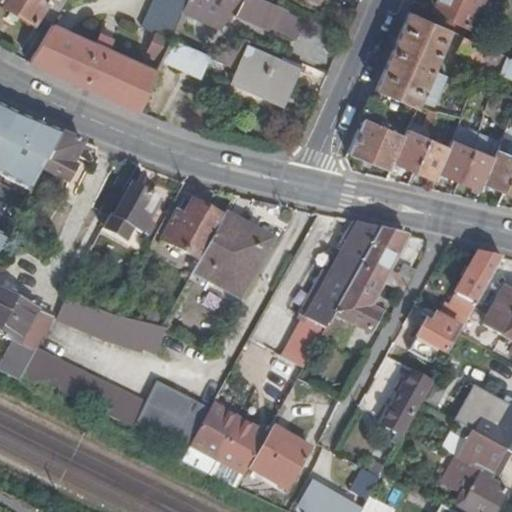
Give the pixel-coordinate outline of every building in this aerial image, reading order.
[(0,0),(0,2),(33,24),(38,17),(48,0),(0,0)] [(50,25),(52,26),(67,0),(48,0),(38,17),(50,25)] [(184,14),(189,0),(156,0),(143,30),(158,37),(151,51),(165,57),(171,42),(184,14)] [(276,6),(261,0),(189,0),(184,14),(219,29),(227,12),(266,29),(276,6)] [(437,0),(433,11),(470,28),(482,0),(437,0)] [(410,13),(377,90),(418,107),(418,106),(422,99),(435,70),(451,32),(410,13)] [(52,26),(29,63),(38,68),(79,86),(140,112),(157,73),(108,51),(112,41),(100,35),(95,45),(52,26)] [(507,56),(465,38),(458,54),(500,72),(507,56)] [(271,93),(284,99),(297,72),(301,73),(303,67),(282,58),(280,62),(248,48),(251,42),(245,39),(240,50),(224,43),(216,61),(238,71),(233,83),(268,99),(271,93)] [(171,42),(165,57),(163,60),(200,76),(207,58),(171,42)] [(511,58),(507,56),(500,72),(511,77),(511,58)] [(435,70),(422,99),(435,105),(448,76),(435,70)] [(404,138),(394,162),(400,164),(414,170),(428,139),(422,136),(430,110),(418,106),(418,107),(404,138)] [(0,108),(0,176),(31,193),(43,170),(63,135),(23,119),(0,108)] [(364,119),(349,152),(365,158),(375,162),(391,169),(392,167),(394,162),(404,138),(386,130),(389,124),(382,121),(380,126),(364,119)] [(428,139),(414,170),(429,177),(435,180),(437,175),(439,172),(449,147),(434,141),(440,129),(434,126),(428,139)] [(467,146),(472,134),(457,127),(452,140),(467,146)] [(439,172),(459,181),(477,136),(472,134),(467,146),(452,140),(449,147),(439,172)] [(72,165),(83,144),(63,135),(43,170),(67,183),(76,168),(72,165)] [(482,187),(484,183),(494,158),(477,151),(483,139),(477,136),(459,181),(480,190),(482,187)] [(491,186),(504,191),(511,172),(511,156),(497,150),(494,158),(484,183),(491,186)] [(365,158),(362,165),(372,169),(375,162),(365,158)] [(398,170),(400,164),(394,162),(392,167),(398,170)] [(398,170),(392,167),(391,169),(387,179),(393,180),(398,170)] [(439,172),(437,175),(458,184),(459,181),(439,172)] [(435,180),(429,177),(426,182),(433,185),(435,180)] [(111,216),(103,229),(126,242),(134,230),(142,235),(143,233),(148,236),(153,225),(149,222),(161,202),(133,186),(114,218),(111,216)] [(199,261),(222,218),(193,202),(186,215),(178,211),(162,240),(199,261)] [(273,239),(225,213),(222,218),(199,261),(192,273),(239,299),(273,239)] [(333,315),(357,271),(380,230),(351,223),(351,225),(344,230),(343,234),(349,236),(346,241),(340,239),(334,250),(340,253),(328,274),(323,271),(298,316),(325,331),(333,315)] [(381,282),(402,293),(412,274),(403,268),(398,277),(386,272),(402,242),(409,246),(411,237),(380,230),(357,271),(381,282)] [(462,330),(503,258),(479,253),(456,296),(459,297),(453,308),(447,304),(440,318),(459,329),(462,330)] [(367,309),(381,282),(357,271),(333,315),(358,328),(368,334),(379,315),(367,309)] [(0,367),(0,373),(19,382),(37,350),(53,321),(37,312),(23,304),(27,296),(14,289),(10,296),(0,291),(0,335),(13,343),(0,367)] [(511,292),(504,289),(483,325),(511,341),(511,292)] [(41,304),(27,296),(23,304),(37,312),(41,304)] [(111,316),(66,297),(56,321),(100,341),(140,355),(142,351),(156,356),(167,328),(162,327),(111,316)] [(325,331),(321,339),(345,352),(358,328),(333,315),(325,331)] [(444,354),(459,329),(440,318),(435,316),(429,325),(424,323),(408,351),(432,365),(436,359),(439,351),(444,354)] [(186,453),(189,448),(210,411),(156,384),(146,404),(37,350),(19,382),(53,399),(56,392),(133,431),(135,427),(186,453)] [(421,405),(433,384),(411,372),(382,425),(403,437),(421,405)] [(189,448),(245,476),(248,471),(267,437),(213,405),(210,411),(189,448)] [(511,454),(511,408),(510,408),(498,429),(481,420),(474,432),(494,443),(493,444),(506,451),(511,454)] [(310,451),(271,430),(267,437),(248,471),(287,492),(310,451)] [(462,511),(495,511),(507,492),(491,483),(494,478),(492,476),(506,451),(493,444),(471,431),(456,458),(482,472),(461,511),(462,511)] [(498,480),(511,455),(511,454),(506,451),(492,476),(494,478),(498,480)] [(383,475),(393,480),(400,467),(390,460),(383,475)] [(369,499),(372,494),(379,482),(363,474),(354,491),(369,499)] [(381,500),(393,480),(383,475),(379,479),(379,482),(372,494),(381,500)] [(298,509),(303,511),(349,511),(352,509),(310,486),(298,509)]
